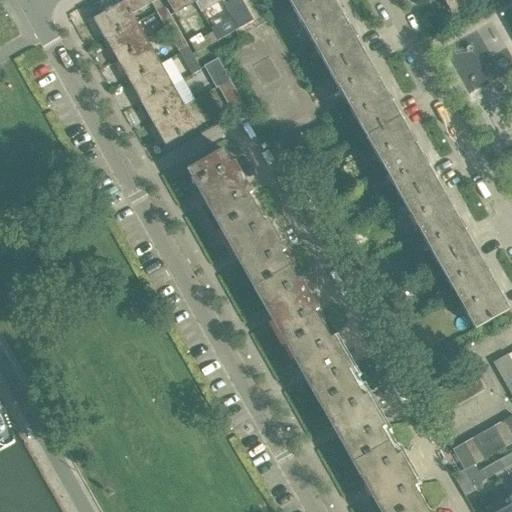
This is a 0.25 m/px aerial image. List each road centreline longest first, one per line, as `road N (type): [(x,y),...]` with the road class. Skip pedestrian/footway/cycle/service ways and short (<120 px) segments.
road 1 (residential): [(314,511),(29,2)]
road 2 (residential): [(387,0),(511,220)]
